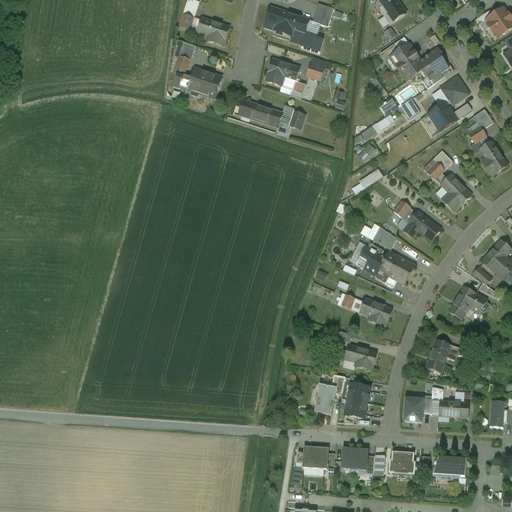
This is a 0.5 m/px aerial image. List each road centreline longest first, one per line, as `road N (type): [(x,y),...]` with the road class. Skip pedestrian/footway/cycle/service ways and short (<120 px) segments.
road 1 (residential): [(387,441),(400,364),(431,288),(511,197)]
road 2 (unclassified): [(0,414),(261,432)]
road 3 (residential): [(261,432),(387,441)]
